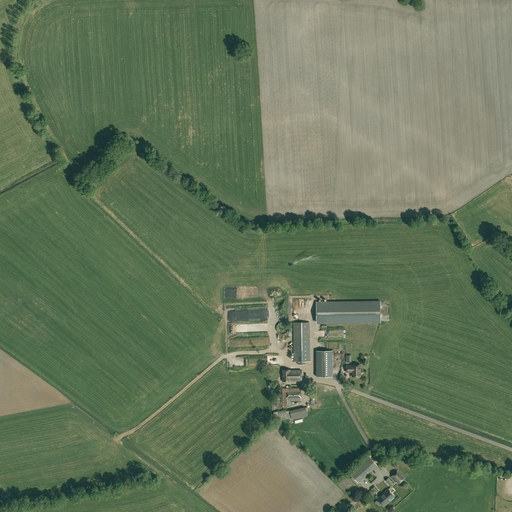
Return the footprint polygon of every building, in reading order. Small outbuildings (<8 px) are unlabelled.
[(380,301),(316,302),(317,322),(380,321),(380,301)] [(310,361),(309,323),(294,323),(294,362),(299,361),(299,365),(305,364),(305,361),(310,361)] [(316,351),(316,377),(332,377),(332,351),(316,351)] [(360,376),(360,365),(352,365),(346,365),(346,372),(352,372),(352,376),(360,376)] [(290,370),(282,370),(283,382),(290,382),(293,381),(301,381),(301,370),(290,370)] [(291,401),(301,400),(300,388),(282,389),(283,406),(291,405),(291,401)] [(289,419),(308,416),(307,408),(288,411),(289,419)] [(377,465),(369,457),(350,474),(358,483),(377,465)] [(398,470),(391,477),(398,484),(405,477),(398,470)] [(394,484),(388,478),(385,481),(391,487),(394,484)] [(395,496),(389,490),(378,499),(384,507),(391,501),(390,500),(395,496)]
